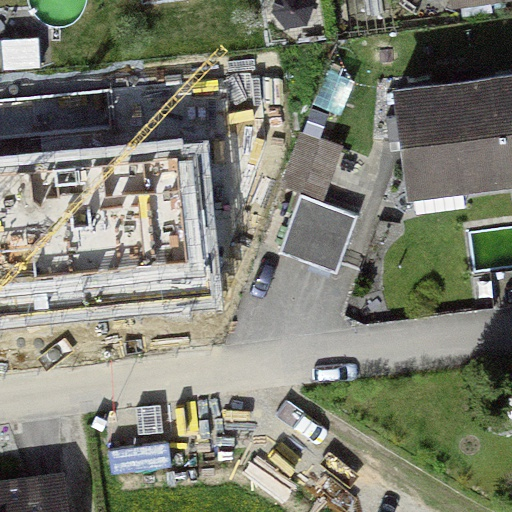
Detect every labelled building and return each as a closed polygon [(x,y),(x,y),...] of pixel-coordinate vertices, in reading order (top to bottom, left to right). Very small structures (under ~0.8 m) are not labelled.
[(38,34),(1,35),(2,65),(39,64),(38,34)] [(380,47),(381,61),(394,61),(393,46),(380,47)] [(511,73),(396,87),(409,189),(412,189),(465,183),(511,177),(511,73)] [(261,242),(339,267),(358,208),(318,195),(321,186),(327,188),(329,182),(337,184),(340,176),(353,180),(362,149),(320,135),(329,109),(312,103),(304,129),(299,127),(284,176),(258,168),(239,227),(263,235),(261,242)] [(84,129),(11,138),(18,195),(0,197),(0,248),(24,245),(25,253),(68,248),(69,257),(135,248),(133,240),(185,233),(170,118),(128,123),(129,128),(84,133),(84,129)] [(53,287),(49,266),(24,270),(28,291),(53,287)] [(0,511),(70,511),(64,464),(0,472),(0,511)]
